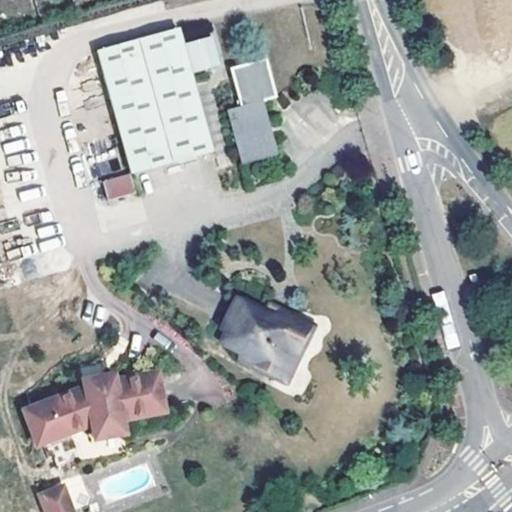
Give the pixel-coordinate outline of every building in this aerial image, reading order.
[(212,152),(178,29),(96,52),(129,175),(212,152)] [(239,108),(227,111),(241,163),(275,154),(260,102),(275,98),(264,60),(228,69),(239,108)] [(135,199),(128,175),(106,181),(112,205),(135,199)] [(284,362),(294,368),(313,331),(281,314),(278,320),(241,302),(226,331),(229,333),(225,343),(246,353),(243,361),(276,377),(284,362)] [(284,362),(276,377),(287,383),(294,368),(284,362)] [(83,386),(22,409),(36,444),(90,423),(92,432),(122,425),(120,419),(164,410),(155,370),(112,378),(111,373),(81,379),(83,386)] [(94,438),(123,432),(122,425),(92,432),(94,438)] [(71,511),(62,486),(38,494),(45,511),(71,511)]
